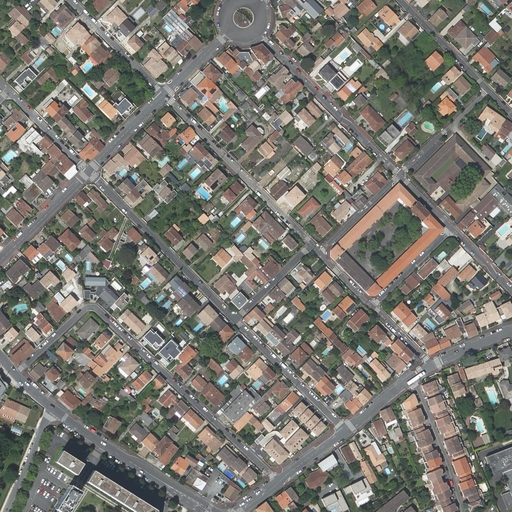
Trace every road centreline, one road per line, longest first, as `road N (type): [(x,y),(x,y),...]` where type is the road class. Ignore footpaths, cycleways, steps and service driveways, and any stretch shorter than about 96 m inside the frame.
road 1 (residential): [(277,481),(95,307),(15,373)]
road 2 (residential): [(311,244),(163,94)]
road 3 (residential): [(234,317),(87,171)]
road 4 (residential): [(257,29),(399,174)]
road 5 (tertiary): [(53,409),(212,511)]
road 6 (residential): [(345,431),(234,317)]
road 7 (residential): [(411,378),(464,511)]
road 8 (residential): [(163,94),(73,0)]
road 9 (residential): [(487,89),(399,0)]
road 10 (residential): [(87,171),(0,258)]
road 11 (residential): [(487,89),(399,174)]
